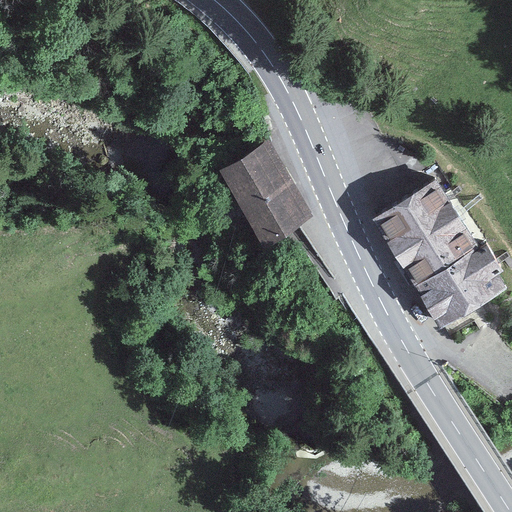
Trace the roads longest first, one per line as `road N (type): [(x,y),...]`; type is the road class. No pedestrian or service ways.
road 1 (secondary): [(213,0),(248,32),(289,96),(386,313),(509,511)]
road 2 (track): [(511,255),(481,196),(449,160),(401,172),(336,207)]
